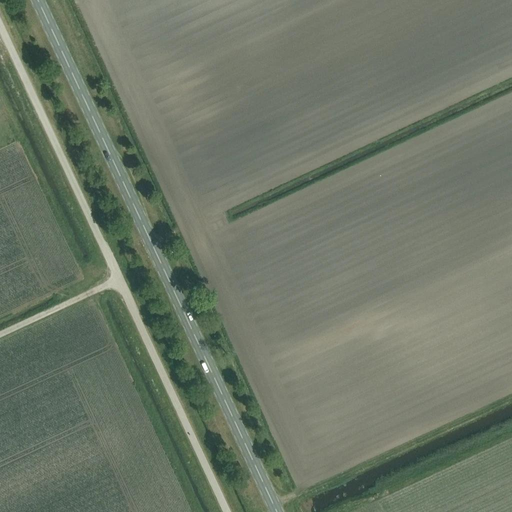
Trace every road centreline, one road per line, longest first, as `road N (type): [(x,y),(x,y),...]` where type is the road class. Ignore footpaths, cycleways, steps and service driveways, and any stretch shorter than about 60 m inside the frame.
road 1 (primary): [(272,511),(34,0)]
road 2 (unclassified): [(229,511),(0,26)]
road 3 (track): [(0,333),(119,277)]
